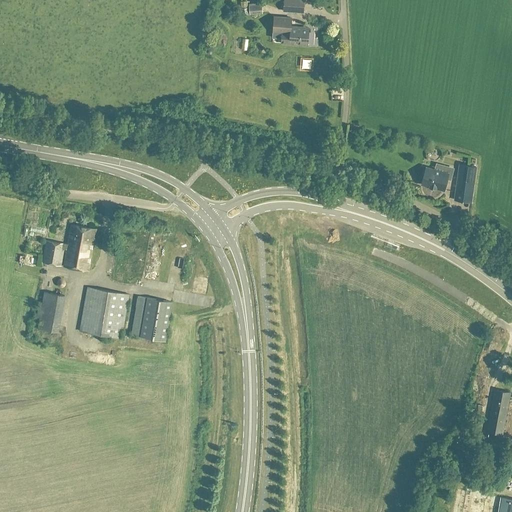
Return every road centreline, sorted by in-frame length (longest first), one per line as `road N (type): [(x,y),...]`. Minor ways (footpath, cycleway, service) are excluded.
road 1 (unclassified): [(335,175),(0,106)]
road 2 (unclassified): [(511,259),(392,194),(335,175)]
road 3 (unclassified): [(335,175),(347,103),(345,0)]
road 4 (unclassified): [(511,297),(452,254),(361,215)]
road 5 (secondary): [(213,215),(159,175),(66,156)]
road 6 (secondary): [(66,156),(140,180),(207,230)]
road 7 (unclassified): [(361,215),(280,190),(213,215)]
road 8 (secondary): [(207,230),(235,292),(250,371)]
road 9 (secondary): [(250,371),(244,277),(223,229)]
road 10 (unclassified): [(223,229),(273,206),(361,215)]
road 11 (secondary): [(241,511),(250,371)]
road 12 (unclassified): [(123,200),(0,181)]
